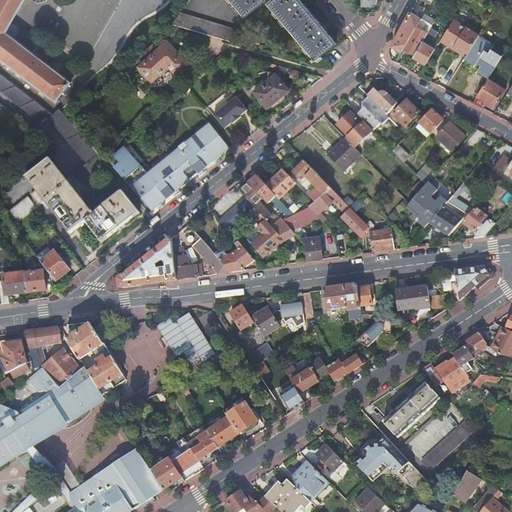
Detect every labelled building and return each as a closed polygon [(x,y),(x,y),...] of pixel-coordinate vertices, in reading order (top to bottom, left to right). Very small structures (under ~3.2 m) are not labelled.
[(0,0),(0,56),(5,61),(5,62),(8,65),(9,64),(21,74),(25,77),(37,86),(36,87),(40,89),(54,99),(53,99),(56,102),(58,99),(71,82),(17,40),(6,32),(24,0),(0,0)] [(24,0),(6,32),(17,40),(37,5),(28,0),(24,0)] [(231,0),(247,18),(267,1),(266,0),(231,0)] [(314,63),(316,61),(317,62),(335,47),(337,44),(300,0),(273,0),(269,4),(314,59),(312,60),(314,63)] [(238,30),(181,13),(173,25),(175,25),(198,32),(234,43),(234,42),(238,30)] [(392,46),(401,51),(402,51),(404,48),(421,20),(422,19),(410,13),(398,34),(392,46)] [(422,19),(421,20),(432,26),(435,20),(425,14),(422,19)] [(453,19),(442,38),(467,54),(479,36),(453,19)] [(404,48),(415,55),(431,28),(432,26),(421,20),(404,48)] [(414,57),(425,64),(438,44),(433,41),(438,33),(431,28),(415,55),(414,57)] [(476,72),(487,79),(503,55),(492,48),(494,45),(479,36),(463,61),(473,67),(475,64),(479,66),(476,72)] [(467,54),(442,38),(440,41),(465,57),(467,54)] [(174,75),(186,64),(167,43),(138,68),(151,82),(168,67),(174,75)] [(305,75),(292,72),(290,79),(303,83),(305,75)] [(53,115),(0,73),(0,89),(2,92),(4,91),(9,97),(11,96),(15,102),(17,101),(21,107),(23,106),(27,111),(29,111),(34,116),(35,115),(40,121),(47,117),(86,163),(74,172),(83,184),(95,174),(87,164),(98,154),(82,135),(69,120),(60,109),(53,115)] [(268,111),(290,93),(276,76),(276,77),(274,75),(271,74),(269,74),(267,84),(254,94),(268,111)] [(487,79),(476,96),(493,107),(504,90),(487,79)] [(388,117),(399,103),(389,94),(388,94),(387,93),(386,93),(385,92),(384,92),(383,92),(382,93),(381,93),(380,94),(380,95),(375,90),(368,97),(369,98),(388,117)] [(214,117),(225,130),(232,124),(233,125),(241,118),(240,117),(248,111),(233,92),(225,98),(230,104),(214,117)] [(383,126),(390,119),(388,117),(369,98),(363,104),(363,109),(363,110),(358,115),(366,123),(370,127),(374,131),(374,132),(381,124),(383,126)] [(394,116),(406,128),(420,114),(408,101),(394,116)] [(432,110),(421,124),(432,135),(444,121),(432,110)] [(370,127),(366,123),(364,125),(352,113),(338,126),(349,138),(347,140),(355,148),(374,131),(370,127)] [(437,138),(453,153),(466,137),(451,123),(437,138)] [(209,124),(146,175),(123,149),(108,162),(151,212),(190,181),(198,174),(230,149),(209,124)] [(432,135),(421,124),(417,128),(428,139),(432,135)] [(328,156),(345,173),(363,156),(355,148),(347,140),(346,139),(328,156)] [(394,152),(404,163),(411,157),(399,145),(399,146),(394,152)] [(511,164),(511,162),(504,156),(488,176),(497,183),(508,170),(511,164)] [(71,175),(65,179),(49,159),(26,177),(35,190),(30,194),(39,206),(44,202),(69,234),(77,228),(85,222),(101,242),(122,225),(139,212),(123,192),(95,213),(93,211),(91,212),(74,191),(80,186),(71,175)] [(332,189),(305,161),(293,172),(302,181),(310,174),(315,179),(312,182),(320,190),(318,191),(316,189),(313,192),(309,197),(315,203),(332,189)] [(427,186),(429,183),(433,179),(437,174),(428,165),(417,176),(425,184),(427,186)] [(296,184),(283,170),(266,186),(276,197),(278,198),(279,200),(296,184)] [(263,199),(268,204),(272,201),(276,197),(266,186),(257,176),(249,183),(263,199)] [(246,198),(255,208),(266,220),(272,216),(260,202),(263,199),(249,183),(240,191),(246,198)] [(410,204),(408,207),(415,213),(412,217),(416,221),(419,217),(422,219),(419,223),(426,229),(430,224),(436,217),(440,213),(445,207),(448,204),(448,203),(442,197),(437,202),(432,199),(439,191),(429,183),(427,186),(410,204)] [(465,183),(453,197),(455,199),(464,190),(471,197),(475,192),(465,183)] [(371,236),(370,232),(369,228),(350,208),(332,189),(315,203),(310,207),(320,219),(324,223),(327,220),(321,213),(337,200),(342,206),(340,209),(345,215),(342,218),(359,236),(360,235),(361,237),(371,236)] [(4,214),(8,219),(13,225),(36,208),(27,196),(4,214)] [(448,204),(445,207),(440,213),(436,217),(430,224),(450,237),(464,220),(472,210),(455,199),(453,197),(448,203),(448,204)] [(228,231),(229,231),(249,213),(255,208),(246,198),(220,221),(228,231)] [(294,215),(279,200),(278,198),(273,202),(288,218),(294,215)] [(352,207),(358,211),(363,204),(356,200),(352,207)] [(294,214),(299,209),(294,204),(289,209),(294,214)] [(300,228),(320,219),(310,207),(307,209),(294,215),(288,218),(283,220),(293,231),(300,228)] [(255,208),(249,213),(261,227),(267,221),(266,220),(255,208)] [(477,208),(464,224),(475,233),(487,217),(479,210),(477,208)] [(0,226),(0,239),(10,230),(14,234),(15,234),(16,236),(19,233),(13,225),(8,219),(0,226)] [(296,235),(293,231),(283,220),(272,226),(267,221),(261,227),(259,229),(261,231),(249,242),(253,246),(264,260),(286,242),(296,235)] [(479,233),(475,239),(485,237),(496,225),(492,221),(490,224),(488,222),(479,233)] [(300,228),(293,231),(296,235),(301,242),(310,240),(300,228)] [(373,253),(395,250),(392,229),(370,232),(371,236),(373,253)] [(173,249),(172,238),(119,280),(121,288),(155,283),(177,280),(176,271),(173,249)] [(231,273),(215,255),(206,245),(202,239),(200,240),(197,244),(193,247),(213,269),(211,270),(211,274),(218,273),(219,275),(231,273)] [(307,262),(323,260),(320,239),(310,240),(301,242),(305,245),(307,262)] [(241,271),(245,271),(245,268),(255,261),(239,242),(235,245),(240,250),(234,253),(228,256),(225,251),(215,255),(231,273),(241,271)] [(37,257),(42,262),(51,274),(53,283),(69,270),(55,252),(53,253),(49,248),(37,257)] [(184,248),(173,249),(176,271),(178,270),(179,280),(197,278),(203,277),(199,265),(191,266),(184,248)] [(485,268),(456,272),(460,301),(490,276),(485,268)] [(24,272),(27,293),(46,291),(44,271),(26,274),(25,272),(24,272)] [(0,291),(2,305),(10,304),(8,296),(27,293),(24,272),(3,275),(5,289),(0,289),(0,291)] [(446,308),(441,277),(428,279),(433,310),(446,308)] [(357,289),(357,286),(325,290),(328,311),(348,308),(349,311),(354,310),(356,320),(362,320),(360,307),(357,289)] [(431,309),(428,287),(398,292),(396,292),(399,311),(416,309),(416,311),(417,311),(431,309)] [(357,289),(360,307),(372,305),(370,288),(357,289)] [(254,323),(264,338),(280,328),(277,323),(284,320),(286,324),(292,320),(297,328),(305,323),(302,304),(281,307),(281,311),(273,316),(268,308),(260,313),(259,311),(250,316),(254,323)] [(250,316),(244,307),(231,314),(242,331),(254,323),(250,316)] [(187,310),(158,328),(177,359),(184,355),(190,364),(199,358),(203,363),(216,355),(187,310)] [(357,343),(368,349),(374,343),(384,334),(391,335),(393,323),(378,321),(357,343)] [(104,345),(90,323),(68,326),(73,335),(69,338),(69,339),(68,340),(67,340),(77,356),(80,360),(104,345)] [(61,333),(57,328),(42,330),(26,332),(29,349),(30,349),(35,374),(42,368),(47,364),(43,347),(62,344),(61,333)] [(500,356),(511,359),(511,356),(511,332),(504,329),(493,351),(499,356),(500,356)] [(468,344),(484,353),(490,349),(489,347),(480,333),(466,342),(468,344)] [(31,370),(30,363),(23,339),(5,342),(7,355),(2,357),(11,372),(15,379),(31,370)] [(274,355),(274,354),(269,346),(267,344),(247,357),(254,367),(263,362),(274,355)] [(271,344),(269,346),(274,354),(277,352),(271,344)] [(474,360),(477,362),(484,353),(468,344),(465,346),(466,347),(474,360)] [(453,355),(456,360),(466,374),(472,370),(468,363),(474,360),(466,347),(453,355)] [(47,364),(42,368),(60,389),(81,371),(72,360),(71,358),(73,356),(70,353),(68,355),(63,350),(47,364)] [(342,365),(348,361),(344,355),(339,360),(342,365)] [(349,375),(366,364),(361,357),(359,358),(357,355),(348,361),(342,365),(349,375)] [(114,360),(113,357),(106,361),(103,357),(97,361),(100,366),(88,373),(102,396),(126,381),(114,360)] [(320,382),(330,375),(326,369),(320,358),(310,364),(312,369),(320,382)] [(300,395),(320,382),(312,369),(310,364),(307,359),(285,373),(289,378),(291,382),(292,383),(295,387),(300,395)] [(335,384),(349,375),(342,365),(339,360),(336,363),(326,369),(330,375),(335,384)] [(454,393),(471,381),(466,374),(456,360),(438,371),(450,388),(454,393)] [(273,379),(263,362),(254,367),(265,384),(273,379)] [(423,370),(437,387),(443,382),(432,365),(423,370)] [(25,446),(30,443),(102,396),(88,373),(85,368),(81,371),(60,389),(42,368),(35,374),(28,381),(39,394),(46,392),(47,395),(18,414),(0,406),(0,468),(7,466),(3,461),(10,456),(14,453),(16,456),(27,452),(24,447),(25,446)] [(473,384),(477,388),(487,376),(481,376),(473,384)] [(7,392),(15,386),(9,379),(7,381),(1,385),(7,392)] [(280,389),(273,379),(265,384),(272,395),(280,389)] [(287,392),(295,387),(292,383),(285,388),(287,392)] [(441,400),(426,384),(383,423),(398,439),(441,400)] [(292,412),(305,404),(300,395),(295,387),(287,392),(285,388),(279,392),(281,396),(282,396),(292,412)] [(229,418),(239,435),(259,423),(251,412),(244,400),(225,412),(229,418)] [(259,424),(262,423),(254,410),(251,412),(259,423),(259,424)] [(219,449),(239,435),(229,418),(213,429),(208,432),(211,437),(219,449)] [(474,433),(465,423),(421,462),(431,472),(474,433)] [(486,424),(478,435),(492,438),(494,429),(486,424)] [(78,426),(61,431),(64,441),(71,439),(72,444),(82,441),(78,426)] [(204,458),(219,449),(211,437),(208,432),(198,439),(191,443),(194,448),(195,450),(192,452),(198,462),(199,463),(205,459),(204,458)] [(418,492),(428,483),(386,438),(378,445),(373,445),(365,452),(365,458),(357,465),(368,477),(387,460),(407,480),(415,490),(418,492)] [(109,474),(106,470),(70,494),(53,467),(30,443),(25,446),(44,476),(46,479),(51,487),(54,484),(67,502),(99,481),(102,481),(103,478),(109,474)] [(333,472),(343,463),(326,446),(317,456),(322,460),(328,467),(333,472)] [(163,491),(151,472),(137,450),(106,470),(109,474),(103,478),(102,481),(99,481),(67,502),(74,511),(75,511),(131,511),(156,496),(162,492),(163,491)] [(180,474),(198,462),(192,452),(191,450),(172,462),(180,474)] [(179,487),(185,482),(180,474),(172,462),(170,460),(151,472),(163,491),(176,482),(179,487)] [(325,469),(328,467),(322,460),(319,463),(325,469)] [(298,477),(310,464),(308,462),(296,475),(298,477)] [(289,482),(311,502),(329,483),(310,464),(298,477),(296,475),(289,482)] [(454,498),(465,503),(482,481),(468,472),(454,498)] [(25,511),(30,507),(51,487),(46,479),(44,476),(40,486),(12,511),(25,511)] [(276,507),(281,511),(295,511),(302,505),(305,508),(311,502),(289,482),(288,480),(283,485),(279,482),(278,483),(279,484),(266,498),(276,507)] [(498,492),(493,488),(489,494),(488,493),(478,505),(484,509),(492,499),(498,492)] [(377,511),(385,504),(370,489),(356,502),(366,511),(377,511)] [(246,501),(241,492),(226,502),(232,511),(239,511),(244,509),(245,511),(272,511),(276,507),(266,498),(265,498),(259,505),(250,498),(246,501)] [(484,509),(481,511),(508,511),(492,499),(484,509)]
